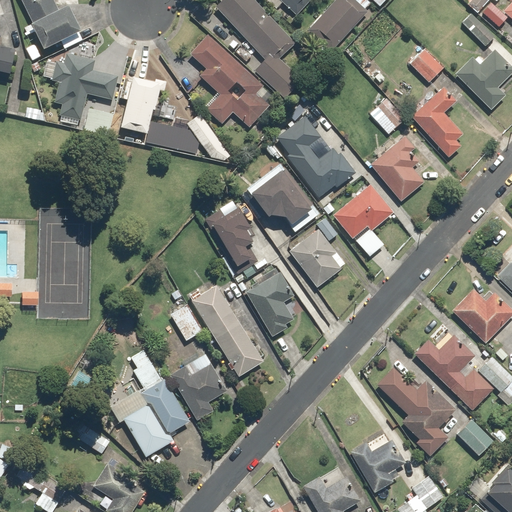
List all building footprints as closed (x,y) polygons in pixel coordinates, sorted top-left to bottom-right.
[(39,37),(45,48),(61,40),(65,48),(83,40),(79,31),(81,30),(69,4),(59,9),(54,0),(22,0),(33,23),(25,27),(27,32),(25,33),(29,41),(39,37)] [(297,41),(256,0),(222,0),(216,7),(266,59),(256,69),(285,99),(304,81),(281,57),(297,41)] [(282,0),(296,13),(308,0),(282,0)] [(356,0),(336,0),(310,29),(333,49),(368,10),(356,0)] [(471,0),(468,3),(478,11),(487,0),(471,0)] [(483,12),(499,27),(508,17),(492,3),(483,12)] [(462,23),(486,45),(495,36),(472,13),(462,23)] [(0,74),(10,76),(16,49),(0,45),(0,39),(1,35),(0,34),(0,74)] [(264,85),(208,34),(191,53),(207,68),(200,75),(221,94),(207,109),(223,123),(233,111),(250,127),(270,105),(257,93),(264,85)] [(455,73),(492,109),(507,94),(499,87),(511,73),(511,64),(495,48),(480,63),(473,56),(455,73)] [(411,63),(429,82),(444,68),(425,49),(411,63)] [(56,62),(48,60),(44,76),(52,78),(52,80),(60,82),(55,102),(62,104),(60,115),(81,120),(88,93),(113,100),(119,75),(94,69),(96,60),(67,53),(64,62),(57,60),(56,62)] [(121,124),(147,131),(159,83),(133,77),(121,124)] [(412,116),(449,157),(462,145),(456,139),(464,133),(444,112),(457,100),(445,86),(412,116)] [(406,118),(387,98),(370,113),(389,134),(406,118)] [(41,110),(27,107),(25,117),(40,119),(41,110)] [(230,155),(201,113),(187,123),(212,157),(224,160),(230,155)] [(337,187),(357,172),(341,152),(338,155),(333,149),(319,159),(309,145),(321,136),(306,116),(277,137),(289,154),(288,155),(319,197),(335,185),(337,187)] [(172,120),(160,118),(156,139),(169,141),(172,120)] [(371,164),(401,201),(425,181),(413,167),(420,161),(411,151),(415,148),(405,135),(371,164)] [(283,169),(252,192),(269,216),(272,214),(287,216),(293,223),(313,208),(312,207),(315,205),(286,168),(284,170),(283,169)] [(371,184),(333,214),(353,238),(368,225),(372,230),(394,212),(371,184)] [(221,209),(205,218),(237,273),(258,260),(248,243),(254,240),(252,237),(256,235),(240,207),(225,215),(221,209)] [(338,233),(326,217),(317,224),(329,240),(338,233)] [(290,250),(318,287),(342,268),(332,255),(337,252),(319,228),(290,250)] [(511,262),(500,275),(511,287),(511,262)] [(247,291),(273,336),(288,327),(286,323),(295,318),(285,301),(295,295),(281,271),(279,272),(276,267),(255,280),(256,282),(252,285),(253,287),(247,291)] [(193,299),(192,300),(240,376),(264,361),(217,284),(201,294),(199,290),(190,295),(193,299)] [(474,288),(453,310),(486,342),(511,315),(511,307),(495,291),(486,300),(474,288)] [(34,294),(13,293),(13,309),(34,309),(34,294)] [(187,304),(171,313),(187,340),(203,330),(187,304)] [(428,339),(415,353),(473,410),(494,388),(474,368),(466,376),(460,370),(476,355),(454,334),(439,349),(428,339)] [(170,432),(190,420),(165,378),(163,379),(145,349),(131,356),(138,367),(134,370),(144,387),(111,406),(120,422),(125,419),(146,456),(174,440),(170,432)] [(170,374),(197,420),(214,410),(209,401),(228,390),(206,353),(170,374)] [(511,375),(493,356),(479,370),(501,391),(498,394),(509,405),(511,402),(511,375)] [(417,442),(430,455),(449,437),(439,427),(457,409),(427,380),(417,389),(394,367),(377,384),(408,414),(402,421),(420,439),(417,442)] [(62,428),(102,453),(110,440),(70,415),(62,428)] [(457,433),(479,455),(494,440),(472,418),(457,433)] [(351,451),(375,492),(394,481),(389,472),(406,462),(393,439),(372,451),(367,442),(351,451)] [(0,479),(11,463),(0,455),(0,479)] [(106,510),(109,511),(132,511),(146,491),(135,484),(137,480),(108,462),(93,485),(114,498),(106,510)] [(36,503),(50,511),(52,511),(66,490),(24,464),(17,476),(43,492),(36,503)] [(481,498),(497,511),(511,511),(511,467),(508,464),(492,482),(494,484),(481,498)] [(303,485),(319,511),(344,511),(344,510),(361,500),(347,476),(327,487),(320,475),(303,485)] [(400,511),(421,511),(444,496),(429,475),(412,487),(417,495),(398,508),(400,511)]
